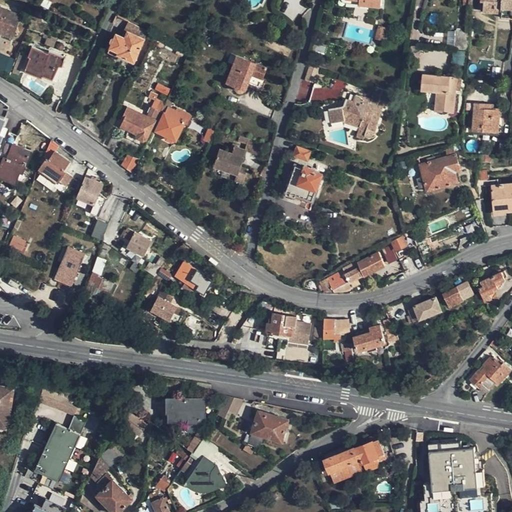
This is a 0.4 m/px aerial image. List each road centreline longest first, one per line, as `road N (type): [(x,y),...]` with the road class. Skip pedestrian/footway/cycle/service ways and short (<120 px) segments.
road 1 (residential): [(0,88),(261,282),(291,295),(362,300),(511,241)]
road 2 (secondary): [(0,341),(388,402)]
road 3 (unknown): [(323,62),(261,282)]
road 4 (residential): [(388,402),(360,427),(211,511)]
road 5 (residential): [(438,410),(440,392),(511,301)]
